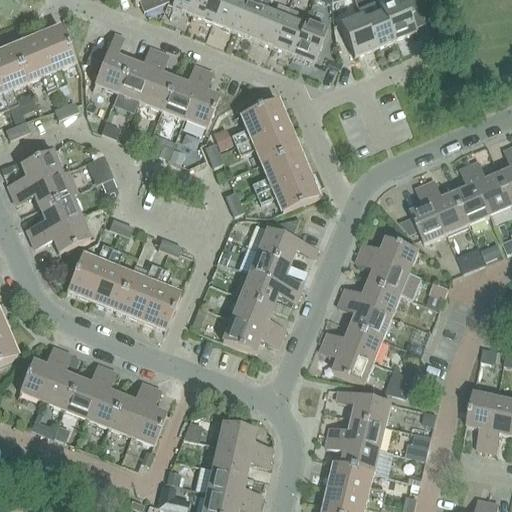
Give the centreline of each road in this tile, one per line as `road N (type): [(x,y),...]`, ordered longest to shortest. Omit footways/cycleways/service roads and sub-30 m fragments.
road 1 (residential): [(272,410),(45,316),(6,238)]
road 2 (residential): [(304,113),(289,89),(70,0)]
road 3 (residential): [(272,410),(356,205)]
road 4 (residential): [(436,463),(485,292),(511,268)]
road 5 (residential): [(356,205),(377,175),(511,118)]
